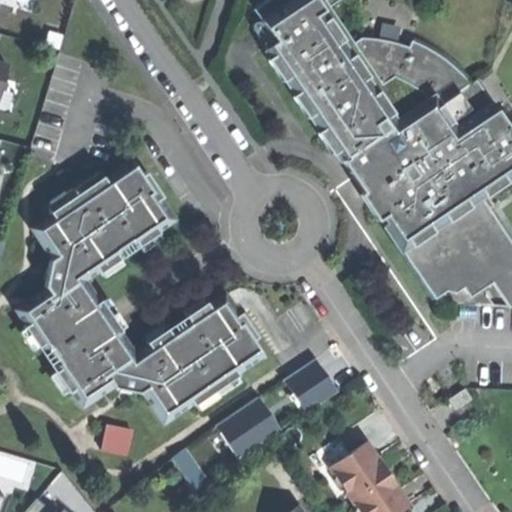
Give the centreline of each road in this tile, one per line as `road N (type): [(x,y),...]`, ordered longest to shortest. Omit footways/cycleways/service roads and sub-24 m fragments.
road 1 (residential): [(473,511),(298,253)]
road 2 (residential): [(124,0),(258,196)]
